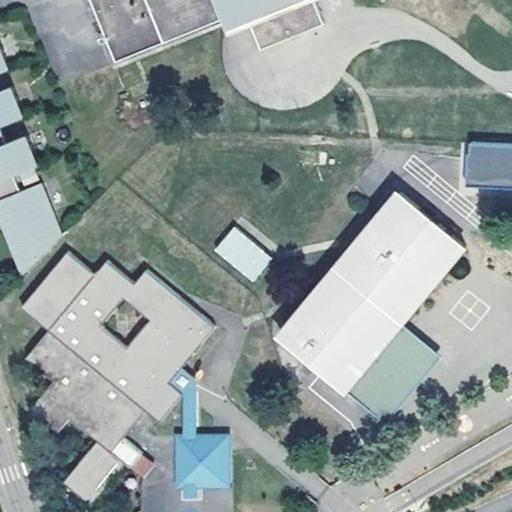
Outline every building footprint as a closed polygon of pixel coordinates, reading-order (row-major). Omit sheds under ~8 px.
[(89,0),(113,59),(220,17),(213,0),(89,0)] [(213,0),(220,17),(226,32),(248,24),(243,10),(269,0),(213,0)] [(269,0),(243,10),(248,24),(258,48),(322,23),(312,0),(269,0)] [(0,222),(20,279),(58,243),(39,190),(18,198),(12,181),(37,172),(27,142),(6,149),(0,133),(0,131),(24,123),(14,92),(0,97),(0,78),(12,74),(2,44),(0,44),(0,222)] [(511,144),(467,140),(463,185),(511,189),(511,144)] [(391,198),(273,339),(339,394),(351,379),(395,326),(456,251),(391,198)] [(218,249),(255,280),(275,257),(237,226),(218,249)] [(155,427),(179,400),(164,387),(178,372),(210,333),(141,277),(129,289),(102,267),(90,280),(63,258),(18,311),(46,334),(23,363),(51,387),(28,414),(56,437),(66,426),(92,447),(58,488),(87,511),(98,498),(104,491),(122,469),(128,474),(138,461),(120,445),(142,417),(155,427)] [(395,326),(351,379),(357,385),(401,332),(395,326)] [(192,384),(178,372),(164,387),(179,400),(178,440),(171,440),(170,493),(180,494),(180,502),(192,502),(192,494),(224,494),(225,441),(192,440),(192,384)] [(110,495),(104,491),(98,498),(104,502),(110,495)]
